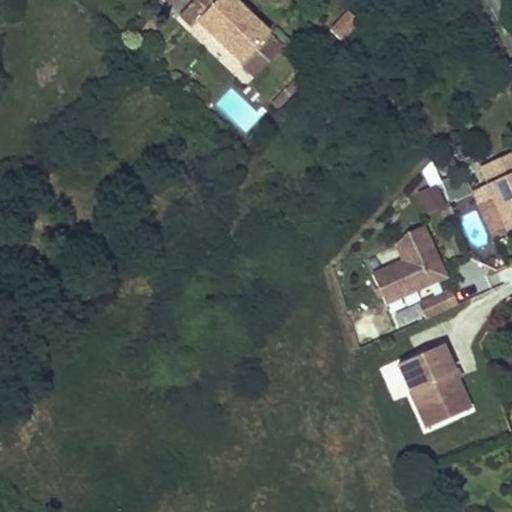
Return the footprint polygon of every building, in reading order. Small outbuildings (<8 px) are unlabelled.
[(198,0),(184,16),(196,28),(201,23),(243,63),(271,34),(252,15),(249,18),(242,13),(246,9),(235,0),(198,0)] [(328,30),(340,43),(358,27),(346,13),(328,30)] [(285,47),(271,34),(243,63),(257,76),(285,47)] [(306,83),(298,76),(275,102),(282,109),(306,83)] [(511,159),(486,171),(494,188),(491,189),(511,233),(511,232),(511,159)] [(437,186),(416,195),(425,216),(446,207),(437,186)] [(450,283),(426,231),(411,238),(400,252),(406,267),(375,281),(388,311),(450,283)] [(455,295),(422,310),(429,326),(462,311),(455,295)] [(449,351),(400,372),(429,437),(474,418),(452,367),(456,366),(449,351)]
